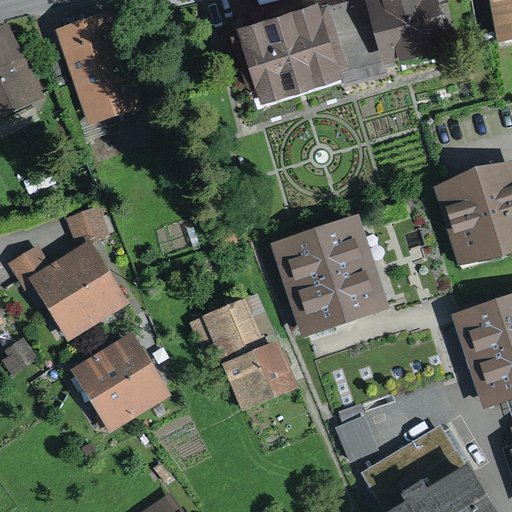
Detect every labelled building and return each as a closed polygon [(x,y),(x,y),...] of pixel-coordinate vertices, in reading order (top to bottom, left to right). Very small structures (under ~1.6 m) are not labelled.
[(348,0),(324,7),(315,10),(333,64),(341,62),(346,83),(386,72),(381,54),(442,39),(430,0),(366,0),(348,0)] [(511,0),(496,0),(502,32),(511,29),(511,0)] [(334,67),(333,64),(315,10),(314,7),(295,13),(294,11),(263,21),(264,23),(244,29),(263,90),(282,83),(283,86),(314,76),(313,73),(334,67)] [(132,104),(124,82),(131,79),(125,61),(118,63),(103,20),(62,35),(77,77),(86,74),(100,115),(132,104)] [(0,114),(30,99),(0,39),(0,114)] [(511,170),(442,192),(462,255),(476,251),(481,253),(511,243),(511,170)] [(95,209),(69,219),(74,233),(101,223),(95,209)] [(80,247),(106,237),(101,223),(74,233),(80,247)] [(279,248),(307,331),(334,322),(336,327),(355,321),(353,316),(380,307),(352,224),(279,248)] [(51,273),(36,249),(23,257),(38,281),(51,273)] [(87,252),(40,280),(56,306),(102,277),(87,252)] [(11,264),(26,289),(38,281),(23,257),(11,264)] [(71,332),(118,303),(102,277),(56,306),(71,332)] [(511,301),(460,319),(488,402),(511,394),(511,301)] [(256,341),(241,307),(216,318),(226,340),(217,344),(243,403),(290,383),(275,349),(269,352),(263,338),(256,341)] [(4,350),(16,370),(35,359),(23,339),(4,350)] [(129,343),(82,372),(98,397),(145,369),(129,343)] [(114,423),(161,394),(145,369),(98,397),(114,423)] [(337,429),(350,461),(376,450),(363,418),(337,429)] [(511,429),(491,436),(511,488),(511,429)] [(398,508),(400,511),(490,511),(442,432),(436,430),(363,474),(384,510),(392,511),(398,508)] [(179,511),(169,498),(148,511),(179,511)]
